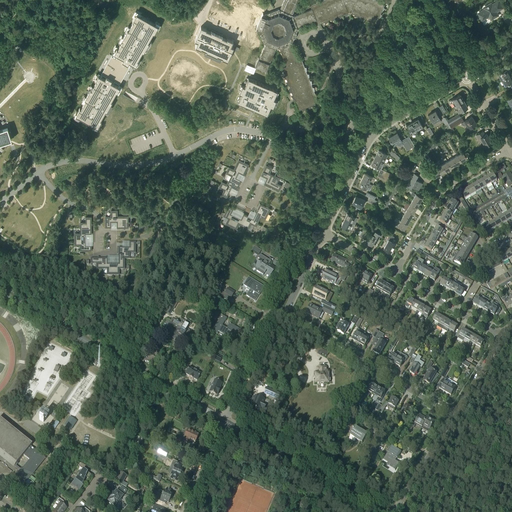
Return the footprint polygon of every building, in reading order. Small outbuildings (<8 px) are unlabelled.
[(255,66),(266,71),(267,71),(270,63),(269,63),(271,59),(272,60),(273,60),(274,59),(274,58),(273,58),(272,57),(276,48),(278,49),(279,48),(287,67),(286,67),(282,69),(285,75),(283,76),(286,79),(287,82),(286,83),(288,86),(289,86),(290,88),(289,89),(291,92),(293,95),(291,96),(293,99),(294,100),(293,100),(294,102),(295,102),(296,104),(298,110),(298,111),(301,110),(302,111),(305,109),(305,108),(308,107),(309,108),(312,106),(312,105),(315,104),(316,106),(319,103),(315,94),(314,91),(314,87),(312,87),(311,84),(312,84),(311,80),(310,81),(309,78),(309,74),(307,74),(306,71),(307,71),(306,67),(304,67),(304,66),(303,63),(302,61),(298,62),(298,63),(290,44),(292,43),(298,29),(297,28),(316,21),(318,25),(320,24),(324,22),(325,24),(328,21),(331,20),(332,21),(335,19),(335,18),(337,17),(338,19),(341,16),(344,15),(345,16),(348,14),(348,12),(350,12),(351,13),(354,14),(354,16),(358,17),(358,16),(361,17),(360,19),(364,19),(365,19),(367,20),(374,23),(376,24),(379,21),(377,20),(379,18),(382,15),(380,14),(381,11),(382,11),(385,8),(383,7),(385,4),(376,0),(375,0),(322,0),(320,1),(320,0),(316,1),(316,3),(310,5),(311,9),(312,9),(293,17),(292,15),(290,14),(295,4),(296,4),(297,0),(284,0),(280,10),(278,9),(264,15),(264,16),(262,15),(263,13),(261,14),(255,27),(256,29),(257,27),(259,28),(258,28),(258,29),(264,43),(266,44),(259,58),(258,58),(255,66)] [(484,9),(477,13),(482,21),(489,17),(491,21),(499,16),(497,12),(504,8),(499,0),(492,4),(491,2),(483,7),(484,9)] [(117,48),(114,53),(118,56),(129,62),(135,66),(138,61),(137,60),(142,51),(143,52),(149,42),(148,41),(153,33),(154,33),(158,26),(136,13),(132,21),(133,21),(128,30),(127,29),(121,40),(122,40),(117,49),(117,48)] [(200,29),(194,41),(197,42),(195,47),(201,49),(201,48),(206,50),(206,51),(217,56),(217,55),(222,57),(222,58),(225,60),(226,60),(227,61),(228,59),(233,47),(231,46),(232,42),(233,41),(231,40),(227,39),(222,37),(222,36),(211,31),(211,32),(206,30),(206,29),(201,27),(200,28),(200,29)] [(112,55),(101,74),(106,77),(105,79),(113,83),(114,82),(119,84),(122,79),(120,78),(122,74),(124,75),(130,65),(127,64),(129,62),(118,56),(117,58),(112,55)] [(247,65),(244,71),(253,74),(256,69),(247,65)] [(502,81),(510,76),(506,69),(498,74),(502,81)] [(79,107),(75,115),(97,127),(101,120),(100,119),(105,111),(106,111),(112,101),(111,100),(116,92),(117,92),(120,87),(113,83),(105,79),(98,75),(95,80),(96,80),(91,89),(90,89),(84,99),(86,99),(81,108),(79,107)] [(509,86),(511,83),(511,79),(510,76),(502,81),(505,86),(508,84),(509,86)] [(241,94),(237,102),(267,115),(270,107),(273,107),(276,100),(274,99),(277,91),(248,78),(244,86),(242,85),(239,93),(241,94)] [(456,106),(464,101),(460,94),(451,100),(455,106),(456,106)] [(0,146),(9,144),(6,136),(21,131),(21,130),(21,129),(21,127),(20,125),(20,124),(19,122),(19,121),(18,119),(17,118),(16,116),(15,115),(14,113),(13,112),(12,111),(11,109),(10,108),(9,107),(7,106),(6,105),(5,104),(3,103),(2,102),(0,102),(0,101),(0,146)] [(458,113),(468,107),(464,101),(456,106),(458,109),(457,110),(458,113)] [(441,121),(440,119),(435,111),(428,115),(433,123),(437,120),(439,123),(441,121)] [(449,124),(461,117),(459,114),(447,121),(449,124)] [(450,132),(452,130),(444,117),(441,119),(450,132)] [(452,128),(464,121),(461,117),(449,124),(452,128)] [(468,128),(476,124),(472,117),(464,121),(461,123),(463,125),(464,125),(466,124),(468,128)] [(414,126),(417,131),(423,128),(418,118),(412,122),(414,126)] [(410,132),(407,133),(409,137),(412,135),(412,134),(417,131),(414,126),(412,122),(406,125),(407,126),(406,127),(407,130),(408,129),(410,132)] [(485,135),(483,131),(476,135),(478,139),(480,138),(482,142),(489,138),(487,134),(485,135)] [(402,140),(397,133),(389,138),(390,140),(390,141),(391,141),(394,146),(397,144),(398,145),(399,146),(400,146),(402,145),(404,144),(407,150),(411,148),(406,138),(402,140)] [(408,141),(406,138),(411,148),(415,146),(411,140),(408,141)] [(492,144),(491,142),(489,138),(482,142),(485,146),(487,144),(489,147),(492,144)] [(385,162),(387,158),(385,157),(387,153),(378,149),(376,152),(377,152),(375,157),(385,162)] [(397,161),(400,157),(390,149),(387,153),(397,161)] [(461,161),(466,158),(462,152),(457,155),(461,161)] [(456,165),(461,161),(457,155),(452,158),(456,165)] [(385,162),(375,157),(373,161),(372,160),(371,163),(380,168),(382,164),(384,165),(385,162)] [(451,168),(456,165),(452,158),(447,161),(451,168)] [(239,173),(244,176),(249,165),(238,160),(236,165),(241,168),(239,173)] [(446,171),(451,168),(447,161),(442,164),(446,171)] [(440,174),(446,171),(442,164),(436,167),(440,174)] [(505,164),(497,168),(500,172),(507,168),(505,164)] [(239,185),(242,180),(237,178),(239,173),(241,168),(236,165),(234,170),(229,168),(226,173),(231,175),(229,180),(239,185)] [(274,176),(269,173),(271,168),(266,166),(261,176),(266,178),(263,183),(269,186),(274,176)] [(435,177),(440,174),(436,167),(431,170),(435,177)] [(389,178),(391,174),(380,168),(378,173),(379,173),(388,178),(389,178)] [(372,184),(375,177),(365,172),(361,179),(372,184)] [(407,181),(409,182),(407,187),(411,189),(412,187),(418,190),(422,183),(416,180),(418,176),(414,174),(413,176),(411,175),(407,181)] [(491,184),(497,181),(493,174),(487,178),(491,184)] [(508,188),(511,185),(511,178),(511,177),(510,174),(503,178),(508,188)] [(269,186),(279,191),(281,185),(276,183),(279,178),(274,176),(269,186)] [(488,189),(493,187),(491,184),(487,178),(482,181),(486,187),(488,189)] [(371,186),(372,184),(361,179),(359,185),(366,188),(368,185),(371,186)] [(229,180),(227,185),(222,182),(219,187),(224,190),(222,195),(227,197),(232,188),(237,190),(239,185),(229,180)] [(481,190),(486,187),(482,181),(477,184),(481,190)] [(476,193),(481,190),(477,184),(472,187),(476,193)] [(470,196),(476,193),(472,187),(467,190),(470,196)] [(465,199),(470,196),(467,190),(461,193),(465,199)] [(422,198),(416,194),(411,192),(410,194),(412,195),(414,196),(412,199),(419,203),(422,198)] [(360,209),(364,200),(355,196),(352,203),(356,205),(355,207),(360,209)] [(416,208),(419,203),(412,199),(409,205),(416,208)] [(455,210),(458,204),(452,201),(449,206),(455,210)] [(464,201),(461,202),(466,211),(468,212),(469,211),(464,201)] [(260,216),(265,219),(270,208),(260,204),(257,209),(263,212),(260,216)] [(413,214),(416,208),(409,205),(406,210),(413,214)] [(236,216),(231,214),(234,209),(228,206),(223,216),(229,219),(226,224),(231,226),(236,216)] [(452,215),(455,210),(449,206),(446,212),(452,215)] [(243,226),(248,229),(251,224),(255,226),(260,216),(263,212),(257,209),(253,218),(248,216),(243,226)] [(410,219),(413,214),(406,210),(403,215),(410,219)] [(111,211),(111,216),(105,216),(105,228),(111,228),(111,222),(116,222),(122,222),(122,217),(117,217),(117,211),(111,211)] [(449,221),(452,215),(446,212),(443,217),(449,221)] [(231,226),(236,229),(239,224),(243,226),(248,216),(243,213),(240,218),(236,216),(231,226)] [(349,222),(355,224),(358,218),(355,217),(347,213),(344,219),(349,222)] [(507,222),(511,219),(508,213),(503,216),(507,222)] [(407,224),(410,219),(403,215),(400,220),(400,221),(407,224)] [(501,225),(507,222),(503,216),(498,219),(501,225)] [(122,222),(116,222),(116,228),(128,228),(128,222),(127,222),(127,217),(122,217),(122,222)] [(446,226),(449,221),(443,217),(440,222),(446,226)] [(82,223),(81,223),(80,223),(80,229),(91,229),(91,218),(85,218),(85,223),(82,223)] [(352,230),(355,224),(349,222),(344,219),(341,226),(349,229),(352,230)] [(496,228),(501,225),(498,219),(492,222),(496,228)] [(407,224),(400,221),(400,220),(398,224),(395,222),(394,225),(397,227),(397,226),(404,229),(407,224)] [(491,232),(496,228),(492,222),(487,225),(491,232)] [(486,235),(486,234),(491,232),(487,225),(482,228),(486,235)] [(437,227),(433,232),(440,236),(442,237),(445,232),(437,227)] [(80,229),(80,234),(74,234),(74,239),(86,239),(86,234),(91,234),(91,229),(80,229)] [(375,243),(380,235),(375,232),(373,235),(371,234),(367,242),(371,245),(373,242),(375,243)] [(437,242),(440,236),(433,232),(430,238),(437,242)] [(475,243),(478,239),(471,234),(468,239),(475,243)] [(395,244),(391,241),(394,237),(390,235),(387,240),(388,240),(387,242),(386,242),(384,244),(386,245),(384,248),(390,252),(395,244)] [(434,247),(437,242),(430,238),(427,243),(434,247)] [(468,239),(466,238),(463,243),(472,248),(475,243),(468,239)] [(74,239),(74,245),(80,245),(80,249),(80,250),(91,250),(91,244),(86,244),(86,239),(74,239)] [(118,248),(118,253),(124,253),(124,259),(129,259),(129,254),(135,254),(135,242),(129,242),(129,248),(118,248)] [(431,252),(434,247),(427,243),(424,248),(431,252)] [(470,253),(472,248),(463,243),(460,247),(462,249),(470,253)] [(467,257),(470,253),(462,249),(460,253),(467,257)] [(464,262),(467,257),(460,253),(458,252),(455,257),(464,262)] [(113,276),(118,276),(118,270),(124,270),(124,259),(124,253),(118,253),(118,264),(113,264),(113,276)] [(503,263),(508,260),(504,254),(499,257),(503,263)] [(267,271),(266,273),(269,275),(272,270),(273,268),(271,266),(270,267),(268,265),(271,262),(260,255),(258,259),(262,261),(256,271),(263,275),(266,270),(267,271)] [(347,271),(349,265),(346,263),(347,261),(334,255),(331,262),(343,268),(343,269),(347,271)] [(462,267),(464,262),(455,257),(452,261),(462,267)] [(102,258),(91,258),(91,264),(92,264),(96,264),(96,270),(102,270),(102,258)] [(113,264),(107,264),(107,258),(102,258),(102,270),(107,270),(107,276),(113,276),(113,264)] [(419,272),(422,266),(423,266),(424,263),(419,260),(417,263),(417,262),(413,269),(419,272)] [(428,269),(423,266),(422,266),(419,272),(424,275),(428,269)] [(433,272),(435,269),(429,266),(428,269),(424,275),(429,278),(433,272)] [(442,273),(435,269),(433,272),(429,278),(434,281),(438,275),(440,276),(442,273)] [(334,284),(338,276),(325,270),(321,278),(334,284)] [(367,285),(372,276),(365,273),(361,281),(367,285)] [(264,287),(248,277),(243,285),(253,292),(250,297),(255,301),(264,287)] [(445,288),(449,281),(443,278),(440,284),(445,288)] [(454,284),(456,281),(453,280),(452,283),(449,281),(445,288),(450,291),(454,284)] [(378,290),(383,293),(382,295),(388,285),(380,281),(375,291),(377,293),(378,290)] [(455,294),(459,287),(454,284),(450,291),(455,294)] [(387,302),(394,289),(388,285),(382,295),(387,298),(386,300),(386,301),(387,302)] [(459,287),(455,294),(461,297),(466,288),(460,285),(459,287)] [(325,300),(329,292),(317,287),(313,294),(325,300)] [(507,309),(507,308),(511,306),(508,299),(505,294),(503,296),(504,297),(501,299),(507,309)] [(483,298),(484,297),(481,295),(479,299),(476,297),(473,304),(478,307),(482,300),(483,298)] [(169,314),(173,308),(175,307),(177,304),(176,303),(177,301),(173,298),(168,307),(169,308),(166,313),(169,314)] [(483,298),(482,300),(478,307),(483,310),(487,303),(489,301),(483,298)] [(416,302),(410,299),(405,308),(410,311),(412,308),(416,302)] [(334,310),(335,306),(330,304),(323,300),(321,304),(328,307),(334,310)] [(417,311),(421,305),(416,302),(412,308),(417,311)] [(493,306),(494,304),(494,303),(491,302),(489,305),(487,303),(483,310),(489,313),(492,306),(493,306)] [(323,310),(311,304),(306,313),(319,319),(323,312),(327,314),(330,309),(325,306),(323,310)] [(499,307),(494,304),(493,306),(492,306),(489,313),(494,316),(496,313),(498,314),(500,311),(499,307)] [(422,315),(426,308),(421,305),(417,311),(422,314),(422,315)] [(426,320),(431,311),(426,308),(422,315),(422,314),(421,317),(426,320)] [(216,318),(219,314),(213,310),(210,315),(216,318)] [(438,324),(442,317),(437,314),(433,321),(438,324)] [(226,329),(222,326),(226,318),(221,315),(212,331),(217,334),(219,331),(231,339),(234,334),(237,336),(241,330),(230,324),(226,329)] [(441,329),(447,320),(442,317),(438,324),(436,326),(441,329)] [(185,322),(182,320),(180,323),(175,320),(172,326),(177,329),(178,328),(185,332),(189,325),(190,325),(191,324),(190,323),(187,321),(186,321),(185,322)] [(447,333),(449,330),(448,330),(452,323),(447,320),(441,329),(447,333)] [(349,325),(343,322),(341,324),(339,323),(336,328),(338,330),(337,331),(344,335),(349,325)] [(454,333),(458,326),(452,323),(448,330),(449,330),(454,333)] [(182,337),(185,332),(178,328),(177,329),(172,338),(178,341),(181,336),(182,337)] [(358,343),(364,333),(357,329),(355,332),(356,333),(352,340),(358,343)] [(463,342),(468,332),(463,329),(458,339),(463,342)] [(468,345),(474,335),(468,332),(463,342),(468,345)] [(365,347),(369,340),(366,338),(367,335),(364,333),(358,343),(365,347)] [(475,345),(479,338),(474,335),(468,345),(470,346),(472,343),(475,345)] [(480,348),(484,342),(479,338),(475,345),(480,348)] [(379,355),(386,344),(380,341),(378,344),(373,352),(379,355)] [(394,364),(400,353),(398,352),(395,355),(392,354),(388,361),(394,364)] [(405,361),(408,357),(400,353),(394,364),(400,368),(404,361),(405,361)] [(409,373),(415,376),(422,363),(416,360),(409,373)] [(197,381),(201,374),(189,367),(185,374),(189,377),(193,379),(197,381)] [(328,384),(328,371),(327,371),(327,368),(317,368),(317,371),(319,371),(319,374),(315,374),(315,384),(328,384)] [(438,375),(436,374),(437,373),(430,369),(423,381),(424,381),(423,382),(426,384),(427,383),(429,384),(430,384),(431,385),(439,375),(438,375)] [(448,381),(447,380),(444,378),(442,382),(443,382),(439,388),(445,392),(451,381),(450,380),(448,381)] [(218,395),(221,388),(220,388),(222,383),(215,380),(209,392),(216,396),(217,395),(218,395)] [(454,384),(453,383),(452,382),(451,381),(445,392),(451,396),(455,389),(457,385),(454,384)] [(374,395),(379,387),(372,384),(368,390),(367,390),(365,394),(369,397),(371,393),(374,395)] [(380,402),(382,398),(381,398),(385,391),(379,387),(374,395),(378,398),(376,400),(380,402)] [(273,391),(271,397),(278,400),(280,394),(273,391)] [(394,410),(399,401),(392,398),(389,404),(385,402),(382,407),(379,412),(382,414),(386,406),(394,410)] [(252,400),(245,413),(251,416),(252,414),(255,415),(257,411),(258,411),(260,407),(259,407),(262,402),(255,399),(254,401),(252,400)] [(408,417),(413,410),(406,406),(401,413),(408,417)] [(424,419),(420,416),(415,423),(412,421),(407,430),(410,432),(413,428),(414,429),(416,424),(422,427),(423,425),(427,418),(425,417),(424,419)] [(65,425),(73,430),(78,421),(70,417),(65,425)] [(0,477),(5,481),(6,481),(7,479),(9,476),(12,479),(21,469),(16,465),(23,455),(31,447),(32,445),(32,444),(32,445),(28,442),(31,439),(31,438),(30,439),(24,433),(12,424),(12,423),(12,424),(5,418),(6,418),(5,418),(5,419),(3,420),(2,421),(1,420),(0,419),(0,477)] [(430,430),(434,422),(427,418),(423,425),(422,427),(423,426),(430,430)] [(362,443),(367,434),(355,427),(350,436),(362,443)] [(198,435),(194,434),(195,432),(188,429),(185,435),(184,435),(183,438),(184,438),(183,441),(187,443),(189,439),(195,442),(198,435)] [(397,458),(401,452),(391,446),(388,452),(383,460),(388,463),(389,461),(393,464),(397,458)] [(12,479),(11,481),(14,482),(13,483),(14,483),(21,488),(18,492),(19,492),(21,489),(35,472),(36,470),(48,456),(48,455),(45,458),(38,453),(39,452),(38,452),(33,449),(31,447),(23,455),(30,460),(22,470),(21,469),(12,479)] [(79,491),(91,475),(88,473),(90,468),(80,463),(78,466),(83,470),(71,485),(79,491)] [(174,468),(171,466),(170,469),(182,474),(183,472),(182,471),(183,470),(182,469),(183,466),(177,463),(177,464),(176,463),(174,468)] [(182,474),(170,469),(168,472),(172,473),(170,478),(171,478),(177,481),(178,478),(179,478),(180,477),(181,477),(182,474)] [(126,476),(117,471),(111,480),(121,485),(126,476)] [(127,491),(121,487),(119,489),(117,492),(116,491),(114,494),(113,493),(109,498),(110,499),(106,504),(107,504),(108,502),(115,506),(117,503),(118,504),(121,500),(120,499),(122,496),(124,493),(125,494),(127,491)] [(169,493),(171,491),(168,490),(167,492),(164,491),(163,492),(160,491),(159,494),(171,499),(172,496),(172,495),(169,493)] [(170,502),(171,499),(159,494),(158,496),(161,498),(159,502),(165,504),(166,501),(169,503),(169,502),(170,502)] [(63,511),(67,508),(62,505),(64,502),(59,499),(57,501),(60,503),(53,511),(63,511)]
